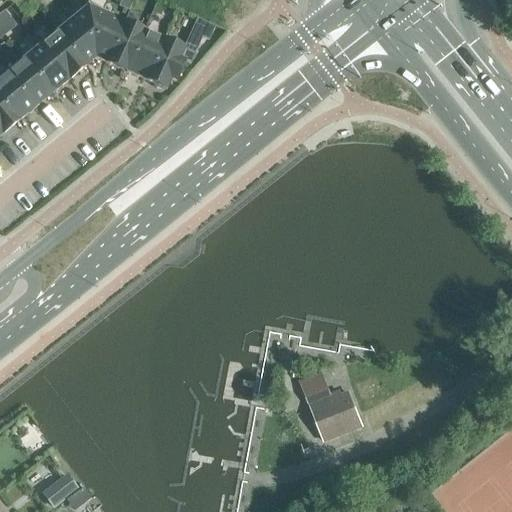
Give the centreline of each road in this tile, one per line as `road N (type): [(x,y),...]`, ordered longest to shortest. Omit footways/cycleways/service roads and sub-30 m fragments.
road 1 (secondary): [(2,343),(379,31)]
road 2 (secondary): [(352,0),(19,264)]
road 3 (secondary): [(379,31),(511,190)]
road 4 (secondary): [(511,116),(422,0)]
road 5 (residential): [(0,203),(98,122)]
